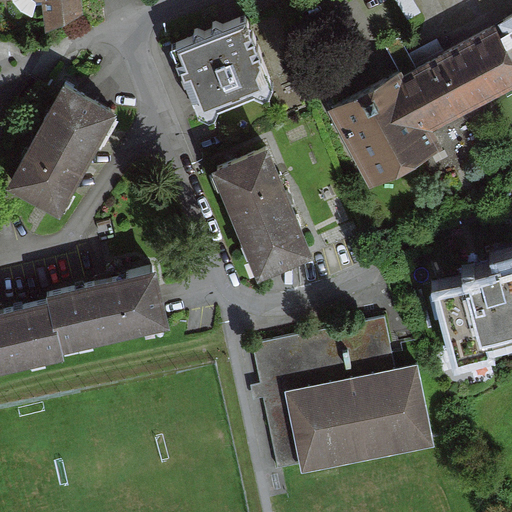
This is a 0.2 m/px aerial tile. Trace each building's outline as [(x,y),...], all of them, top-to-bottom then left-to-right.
[(43,0),(46,23),(82,5),(81,0),(43,0)] [(511,1),(490,14),(498,29),(511,53),(511,1)] [(246,14),(173,43),(201,111),(274,82),(246,14)] [(329,112),(367,183),(437,146),(427,127),(511,82),(511,53),(498,29),(411,75),(405,78),(402,73),(329,112)] [(64,77),(11,174),(58,199),(111,102),(64,77)] [(266,137),(216,158),(259,261),(309,240),(266,137)] [(473,279),(440,288),(460,358),(489,350),(487,343),(511,335),(511,254),(501,258),(503,266),(472,274),(473,279)] [(48,283),(49,290),(60,336),(166,312),(153,258),(48,283)] [(49,290),(0,301),(0,357),(62,343),(60,336),(49,290)] [(254,345),(280,465),(302,461),(304,472),(434,444),(416,363),(394,367),(384,318),(264,343),(254,345)]
